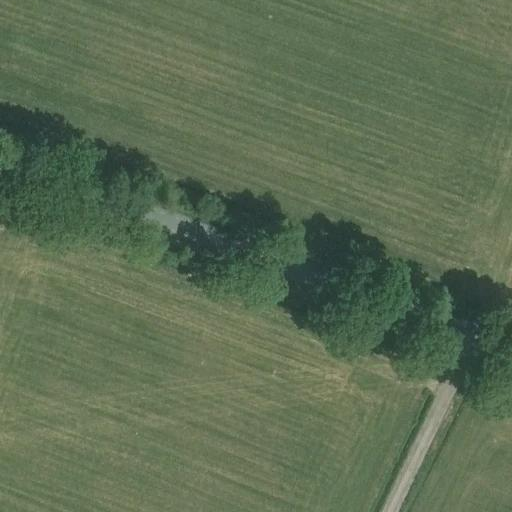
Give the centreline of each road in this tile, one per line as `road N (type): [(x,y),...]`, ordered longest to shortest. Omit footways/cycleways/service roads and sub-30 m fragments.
road 1 (tertiary): [(475,336),(0,162)]
road 2 (unclassified): [(390,511),(475,336)]
